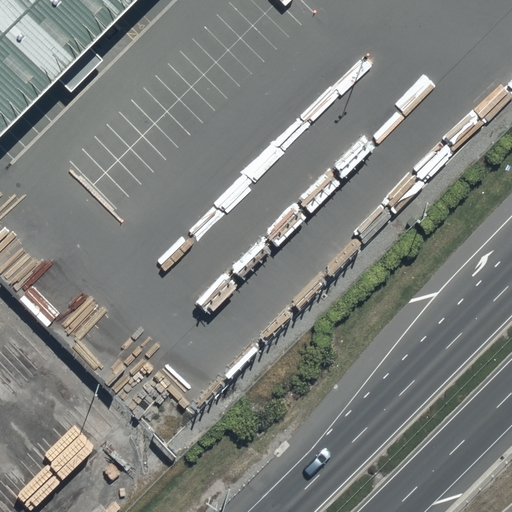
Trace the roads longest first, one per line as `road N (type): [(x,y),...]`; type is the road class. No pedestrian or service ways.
road 1 (trunk): [(311,482),(435,312),(511,235)]
road 2 (trunk): [(311,482),(511,279)]
road 3 (trunk): [(511,391),(390,511)]
